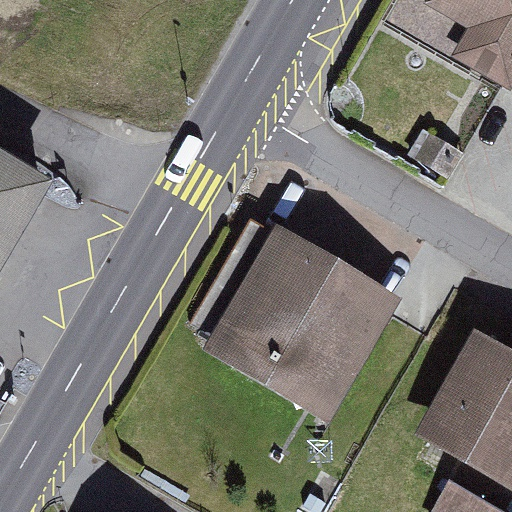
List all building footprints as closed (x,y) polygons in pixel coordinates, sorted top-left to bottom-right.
[(511,0),(439,0),(430,18),(469,40),(457,64),(511,94),(511,0)] [(0,306),(60,202),(0,167),(0,306)] [(411,309),(284,238),(215,360),(343,431),(411,309)] [(511,364),(484,349),(429,448),(511,494),(511,364)] [(497,511),(446,494),(439,511),(497,511)]
